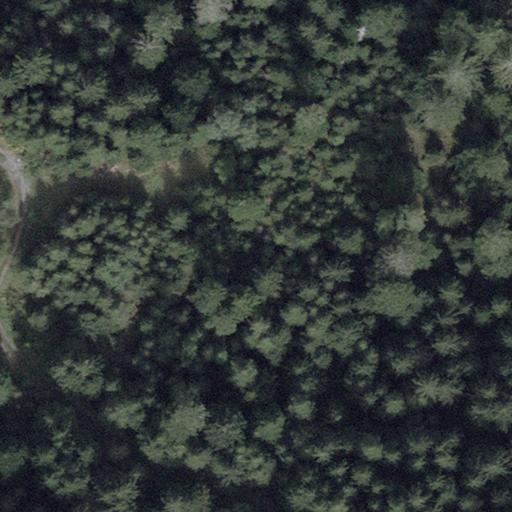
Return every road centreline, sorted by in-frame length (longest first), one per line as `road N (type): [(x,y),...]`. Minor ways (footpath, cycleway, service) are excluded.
road 1 (track): [(0,336),(55,393),(177,475),(262,511)]
road 2 (track): [(0,161),(18,176),(18,224),(0,277)]
